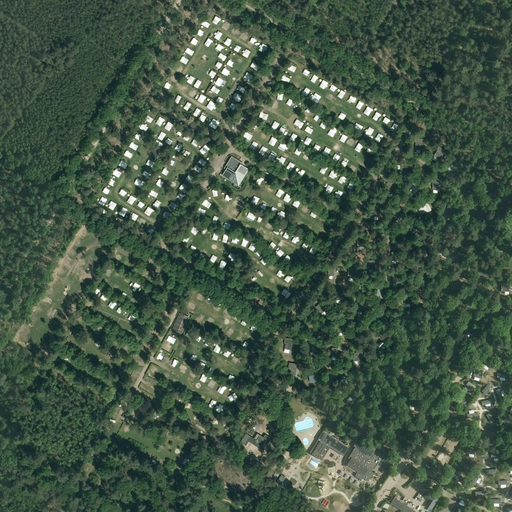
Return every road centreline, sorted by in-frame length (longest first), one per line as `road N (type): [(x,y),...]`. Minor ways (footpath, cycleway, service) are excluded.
road 1 (track): [(511,161),(236,0)]
road 2 (unclassified): [(119,511),(0,446)]
road 3 (unknown): [(460,280),(499,229),(488,202),(466,206)]
